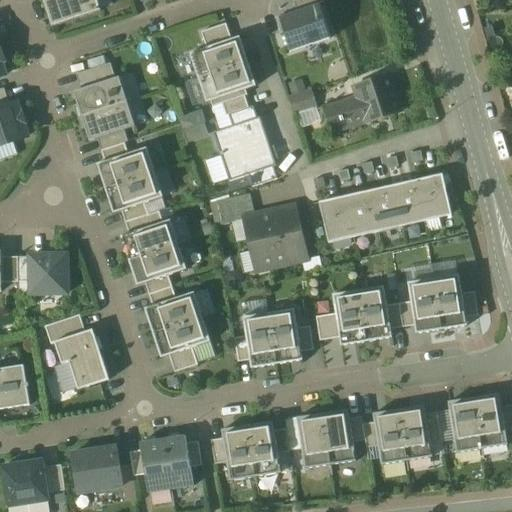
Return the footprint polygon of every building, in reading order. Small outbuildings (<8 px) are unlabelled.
[(42,0),(52,28),(101,12),(97,0),(42,0)] [(300,0),(299,1),(294,3),(297,13),(292,15),(291,14),(276,19),(281,34),(284,33),(290,53),(331,39),(320,5),(317,0),(300,0)] [(207,49),(232,41),(227,25),(201,33),(207,49)] [(240,38),(234,40),(235,43),(230,44),(234,56),(244,53),(243,52),(244,51),(240,38)] [(198,80),(248,63),(244,51),(243,52),(244,53),(234,56),(230,44),(235,43),(234,40),(232,41),(207,49),(190,55),(198,80)] [(248,63),(198,80),(207,104),(211,103),(246,91),(241,77),(251,74),(251,75),(252,75),(248,63)] [(111,65),(76,76),(81,91),(116,80),(111,65)] [(257,88),(252,75),(251,75),(251,74),(241,77),(246,91),(257,88)] [(389,77),(355,89),(358,98),(324,109),(332,135),(366,125),(367,125),(401,114),(389,77)] [(81,91),(74,93),(82,118),(127,103),(119,78),(116,80),(81,91)] [(318,107),(310,78),(289,83),(297,113),(318,107)] [(0,91),(0,109),(10,107),(5,90),(0,91)] [(248,97),(246,91),(211,103),(213,108),(223,105),(245,98),(248,97)] [(249,109),(245,98),(223,105),(227,117),(249,109)] [(127,103),(82,118),(90,143),(98,140),(125,132),(135,128),(127,103)] [(10,107),(0,109),(0,146),(28,138),(24,125),(25,125),(22,116),(21,116),(17,104),(10,107)] [(191,116),(179,120),(183,131),(194,127),(191,116)] [(260,119),(214,134),(230,183),(277,168),(260,119)] [(125,132),(98,140),(102,152),(125,144),(128,143),(125,132)] [(125,144),(102,152),(106,163),(129,156),(125,144)] [(98,165),(105,190),(155,174),(148,150),(129,156),(106,163),(98,165)] [(421,152),(411,154),(413,164),(423,162),(421,152)] [(396,158),(387,160),(389,170),(399,168),(396,158)] [(372,163),(362,166),(365,175),(374,173),(372,163)] [(348,171),(338,173),(341,183),(351,181),(348,171)] [(163,199),(155,174),(105,190),(113,215),(122,212),(145,205),(163,199)] [(443,176),(319,204),(329,243),(452,215),(443,176)] [(324,179),(314,181),(316,191),(326,188),(324,179)] [(149,216),(145,205),(122,212),(126,224),(149,216)] [(294,208),(278,213),(278,212),(244,220),(256,272),(306,261),(305,260),(307,260),(294,208)] [(126,224),(129,235),(164,224),(160,212),(149,216),(126,224)] [(121,237),(129,262),(179,246),(171,221),(164,224),(129,235),(121,237)] [(187,271),(179,246),(129,262),(137,287),(146,284),(169,277),(187,271)] [(68,295),(67,256),(31,257),(31,294),(31,295),(68,295)] [(19,284),(18,258),(1,259),(1,284),(19,284)] [(30,258),(19,259),(19,295),(31,294),(30,258)] [(460,276),(433,280),(441,332),(468,328),(466,319),(463,295),(460,276)] [(169,277),(146,284),(149,296),(173,288),(169,277)] [(416,336),(441,332),(433,280),(408,284),(411,303),(415,327),(416,336)] [(173,288),(149,296),(153,307),(176,300),(173,288)] [(384,288),(358,292),(366,344),(392,340),(391,331),(387,307),(384,288)] [(341,348),(366,344),(358,292),(333,296),(336,315),(339,339),(341,348)] [(475,293),(463,295),(466,319),(479,317),(475,293)] [(145,309),(153,334),(203,318),(195,294),(176,300),(153,307),(145,309)] [(399,305),(403,329),(415,327),(411,303),(399,305)] [(387,307),(391,331),(403,329),(399,305),(387,307)] [(295,310),(269,314),(277,366),(303,362),(302,354),(298,330),(295,310)] [(251,370),(277,366),(269,314),(243,318),(246,338),(250,361),(251,370)] [(339,339),(336,315),(316,318),(320,342),(339,339)] [(80,316),(46,328),(51,346),(55,344),(86,333),(80,316)] [(211,343),(203,318),(153,334),(161,359),(169,356),(193,349),(211,343)] [(310,327),(298,330),(302,354),(314,351),(310,327)] [(86,333),(55,344),(62,366),(69,363),(79,391),(110,381),(93,331),(86,333)] [(238,363),(250,361),(246,338),(235,340),(238,363)] [(193,349),(169,356),(175,374),(198,366),(193,349)] [(0,370),(0,411),(30,406),(27,388),(29,388),(29,385),(27,385),(24,367),(0,370)] [(499,395),(474,399),(482,450),(508,446),(506,432),(502,408),(499,395)] [(474,399),(448,403),(457,455),(482,450),(474,399)] [(511,406),(502,408),(506,432),(511,430),(511,406)] [(425,407),(399,411),(407,462),(433,458),(431,445),(426,415),(425,407)] [(349,411),(323,415),(331,466),(356,462),(354,443),(350,420),(349,411)] [(399,411),(373,415),(378,447),(381,466),(407,462),(399,411)] [(438,414),(426,415),(431,445),(442,443),(438,414)] [(323,415),(297,419),(305,470),(331,466),(323,415)] [(361,418),(350,420),(354,443),(365,441),(363,425),(361,418)] [(273,423),(248,427),(256,478),(281,474),(278,455),(275,431),(273,423)] [(375,424),(363,425),(365,441),(367,449),(378,447),(375,424)] [(248,427),(222,431),(223,439),(227,464),(230,483),(256,478),(248,427)] [(286,430),(275,431),(278,455),(290,454),(286,430)] [(186,437),(163,441),(172,491),(194,487),(191,469),(187,445),(186,437)] [(223,439),(211,441),(215,466),(227,464),(223,439)] [(148,494),(172,491),(163,441),(140,444),(142,452),(145,476),(148,494)] [(198,443),(187,445),(191,469),(203,467),(198,443)] [(117,448),(72,455),(78,495),(123,488),(122,481),(117,448)] [(145,476),(142,452),(130,454),(134,478),(145,476)] [(42,462),(2,468),(9,508),(48,502),(47,495),(43,469),(42,462)] [(61,466),(43,469),(47,495),(65,492),(61,466)] [(134,479),(122,481),(123,488),(126,502),(137,500),(134,479)]
